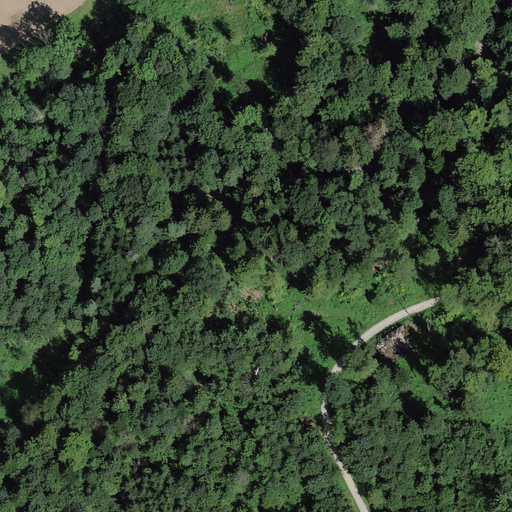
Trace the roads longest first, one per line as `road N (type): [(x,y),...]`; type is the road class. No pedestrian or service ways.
road 1 (track): [(491,0),(484,54),(467,98),(421,137),(358,171),(288,187),(171,257),(0,456)]
road 2 (track): [(511,271),(361,331),(329,370),(324,415),(364,511)]
